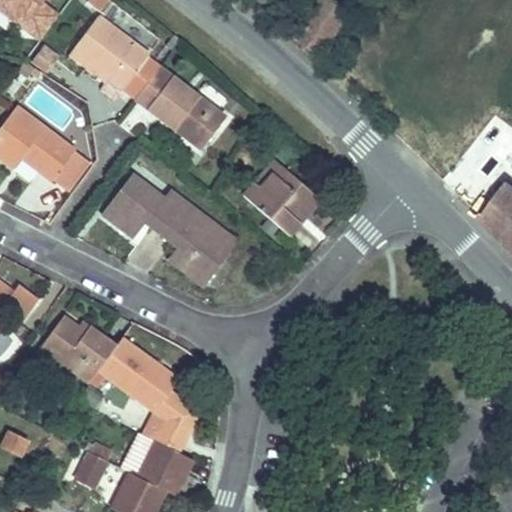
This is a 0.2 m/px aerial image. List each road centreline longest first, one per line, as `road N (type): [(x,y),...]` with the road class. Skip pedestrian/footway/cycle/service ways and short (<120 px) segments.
road 1 (tertiary): [(204,0),(313,91),(409,191)]
road 2 (residential): [(0,222),(215,327),(240,348)]
road 3 (residential): [(409,191),(240,348)]
road 4 (residential): [(240,348),(247,385),(222,511)]
road 5 (tertiary): [(409,191),(511,284)]
